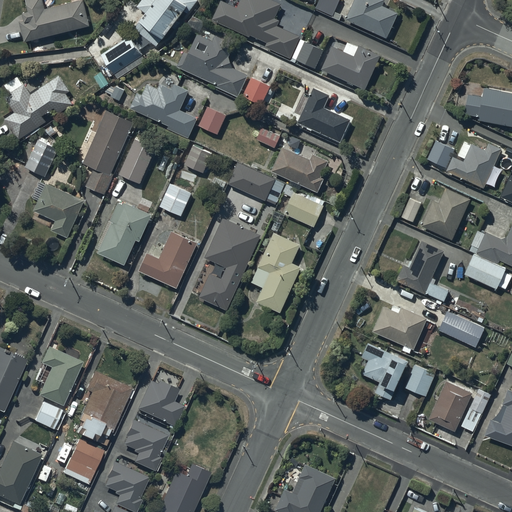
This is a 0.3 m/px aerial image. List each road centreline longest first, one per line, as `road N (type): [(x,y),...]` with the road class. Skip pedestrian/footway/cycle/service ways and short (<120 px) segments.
road 1 (tertiary): [(456,16),(285,394)]
road 2 (tertiary): [(0,265),(285,394)]
road 3 (residential): [(285,394),(511,496)]
road 4 (residential): [(285,394),(231,511)]
